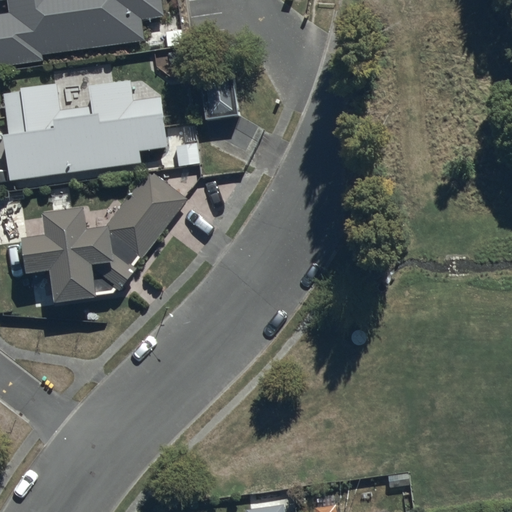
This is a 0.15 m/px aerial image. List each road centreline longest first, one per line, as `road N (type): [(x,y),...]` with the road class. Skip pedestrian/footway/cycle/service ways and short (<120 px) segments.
road 1 (residential): [(112,453),(212,355),(287,256),(343,125)]
road 2 (residential): [(112,453),(0,374)]
